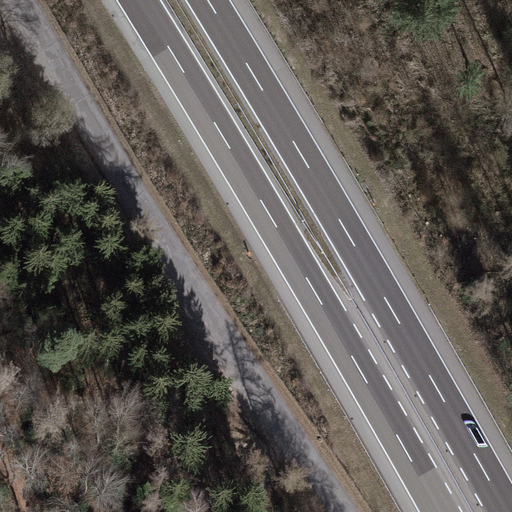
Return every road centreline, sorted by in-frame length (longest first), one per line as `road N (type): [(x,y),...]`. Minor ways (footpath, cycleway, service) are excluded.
road 1 (unclassified): [(21,0),(195,300),(344,511)]
road 2 (motorway): [(139,0),(440,511)]
road 3 (motorway): [(508,511),(209,0)]
